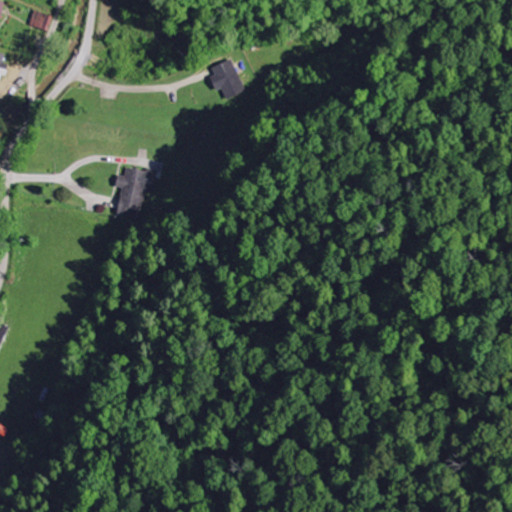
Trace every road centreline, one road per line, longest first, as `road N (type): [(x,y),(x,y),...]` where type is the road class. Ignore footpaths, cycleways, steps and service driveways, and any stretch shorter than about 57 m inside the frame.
road 1 (residential): [(0,270),(10,155),(82,47),(91,0)]
road 2 (residential): [(31,119),(33,73),(61,0)]
